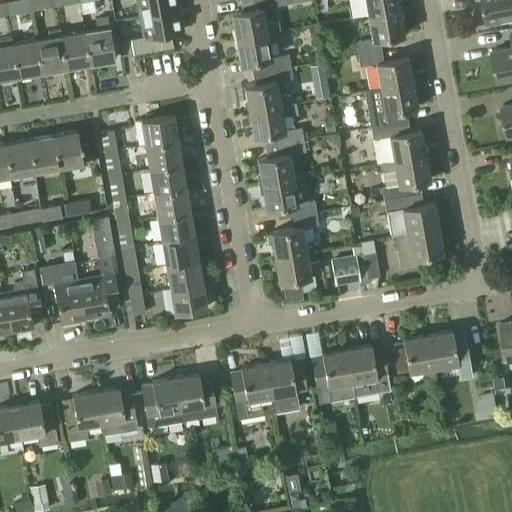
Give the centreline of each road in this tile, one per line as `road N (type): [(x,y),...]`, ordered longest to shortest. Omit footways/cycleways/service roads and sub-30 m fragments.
road 1 (residential): [(480,288),(427,0)]
road 2 (residential): [(0,368),(255,324)]
road 3 (residential): [(255,324),(212,84)]
road 4 (residential): [(255,324),(480,288)]
road 5 (unclassified): [(0,119),(212,84)]
